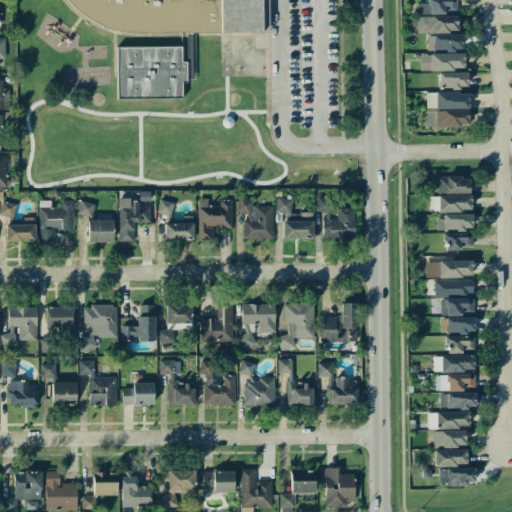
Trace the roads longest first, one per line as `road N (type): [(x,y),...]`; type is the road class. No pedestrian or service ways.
road 1 (tertiary): [(379,511),(372,0)]
road 2 (residential): [(508,442),(500,96),(486,0)]
road 3 (residential): [(378,274),(0,278)]
road 4 (residential): [(378,436),(0,440)]
road 5 (residential): [(377,150),(500,150)]
